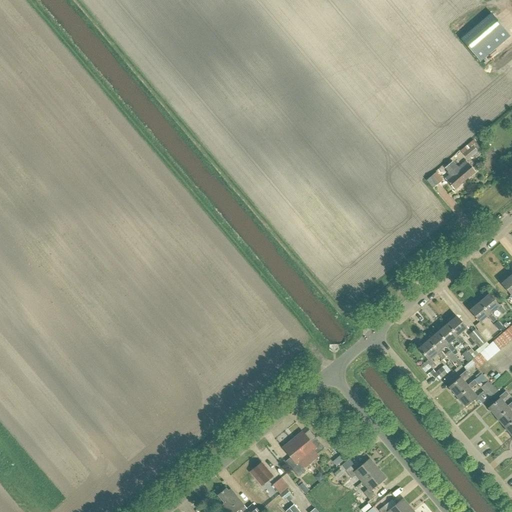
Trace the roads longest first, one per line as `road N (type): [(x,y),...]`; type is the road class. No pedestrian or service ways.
road 1 (track): [(31,0),(258,267),(330,372)]
road 2 (residential): [(511,499),(373,334)]
road 3 (unclassified): [(166,511),(330,372)]
road 4 (residential): [(373,334),(511,216)]
road 5 (unclassified): [(446,511),(330,372)]
